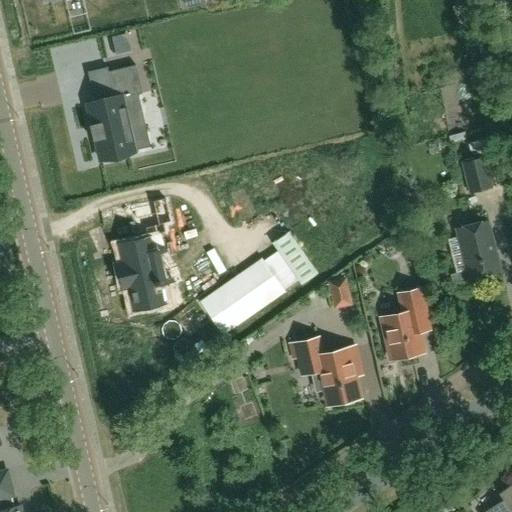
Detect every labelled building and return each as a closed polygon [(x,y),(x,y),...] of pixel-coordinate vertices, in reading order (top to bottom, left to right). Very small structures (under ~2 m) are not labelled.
[(127,34),(112,37),(115,54),(131,51),(127,34)] [(94,104),(87,105),(99,160),(135,152),(134,150),(150,147),(138,94),(142,93),(135,65),(108,71),(114,99),(94,104)] [(469,194),(494,188),(486,157),(461,162),(469,194)] [(453,257),(462,255),(468,279),(499,271),(486,221),(455,229),(457,237),(448,240),(453,257)] [(261,259),(199,303),(222,336),(285,293),(284,291),(263,262),(261,259)] [(326,285),(324,285),(324,286),(327,296),(331,295),(349,291),(346,277),(332,280),(327,282),(328,284),(326,285)] [(421,288),(398,293),(403,313),(381,318),(391,359),(423,352),(419,333),(431,330),(421,288)] [(355,378),(361,377),(354,347),(322,355),(318,339),(296,344),(303,374),(312,372),(317,391),(324,389),(328,404),(360,397),(355,378)] [(7,470),(0,471),(0,511),(21,511),(20,506),(14,507),(12,495),(14,495),(7,470)] [(511,511),(511,483),(499,493),(503,499),(484,511),(511,511)]
